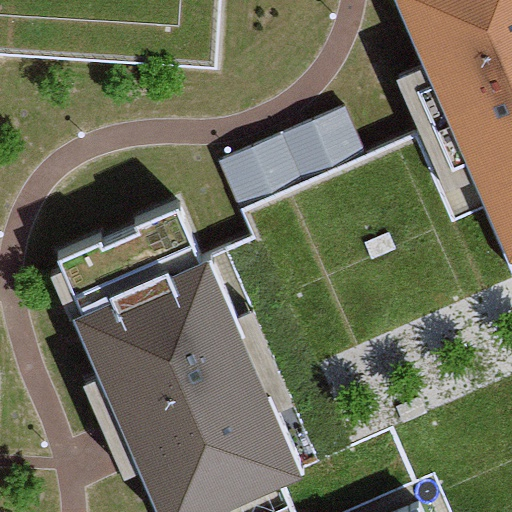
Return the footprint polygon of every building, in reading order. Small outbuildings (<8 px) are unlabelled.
[(0,0),(0,48),(219,62),(222,0),(0,0)] [(182,511),(191,508),(192,511),(511,511),(511,0),(422,0),(431,19),(414,27),(426,54),(434,73),(421,79),(438,118),(424,124),(368,149),(244,203),(255,229),(204,251),(180,195),(137,213),(140,220),(107,234),(104,228),(61,247),(66,258),(85,303),(76,307),(101,365),(109,383),(114,381),(140,440),(135,442),(142,460),(165,511),(182,511)] [(422,0),(402,0),(414,27),(431,19),(422,0)] [(434,73),(426,54),(398,67),(424,124),(438,118),(421,79),(434,73)] [(346,100),(223,155),(244,203),(368,149),(346,100)] [(72,309),(76,307),(85,303),(66,258),(53,264),(72,309)] [(101,365),(85,372),(119,449),(127,467),(142,460),(135,442),(140,440),(114,381),(109,383),(101,365)]
